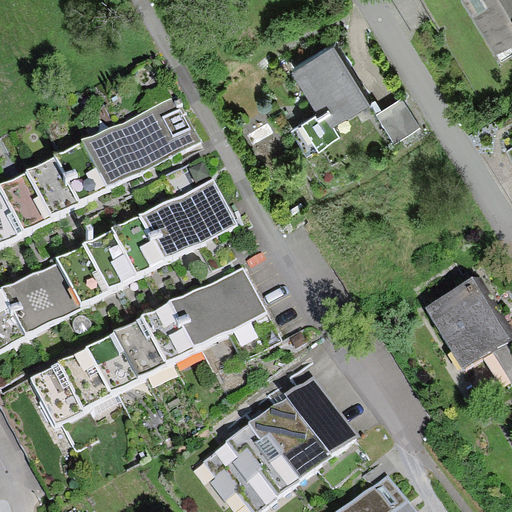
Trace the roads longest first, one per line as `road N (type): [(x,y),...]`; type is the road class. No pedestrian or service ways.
road 1 (residential): [(413,443),(277,237),(141,0)]
road 2 (residential): [(368,0),(511,234)]
